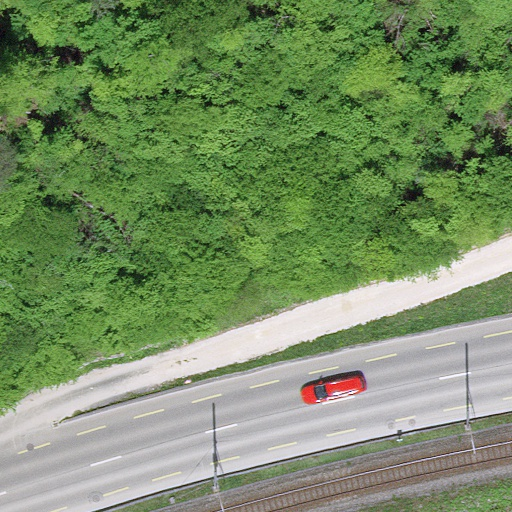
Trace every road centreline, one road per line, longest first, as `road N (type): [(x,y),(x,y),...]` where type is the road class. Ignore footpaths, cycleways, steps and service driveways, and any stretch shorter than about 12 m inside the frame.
road 1 (track): [(0,427),(71,389),(216,352),(511,248)]
road 2 (primary): [(0,492),(225,425),(511,364)]
